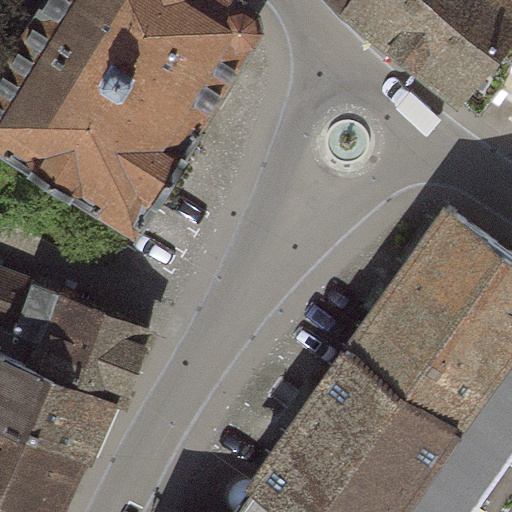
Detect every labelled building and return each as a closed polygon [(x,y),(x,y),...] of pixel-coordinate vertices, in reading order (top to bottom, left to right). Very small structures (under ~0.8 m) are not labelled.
[(45,0),(0,72),(0,141),(138,229),(256,36),(248,3),(242,0),(45,0)] [(511,0),(337,0),(347,9),(480,112),(511,70),(511,0)] [(511,249),(472,223),(452,207),(232,511),(470,511),(482,496),(511,451),(511,249)] [(0,352),(105,398),(123,402),(152,328),(114,311),(0,269),(0,352)] [(0,415),(82,450),(105,398),(0,352),(0,415)] [(0,489),(54,511),(55,511),(82,450),(0,415),(0,489)]
